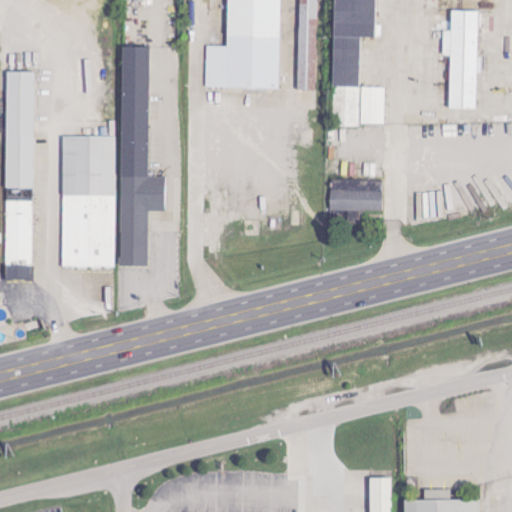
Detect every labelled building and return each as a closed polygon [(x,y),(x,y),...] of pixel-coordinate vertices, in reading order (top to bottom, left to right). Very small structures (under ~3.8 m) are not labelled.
[(207,89),(279,90),(281,0),(227,0),(227,47),(208,46),(207,89)] [(299,0),(298,91),(316,91),(318,0),(299,0)] [(334,0),(333,126),(385,127),(386,88),(360,87),(361,39),(375,39),(376,0),(334,0)] [(449,110),(476,110),(479,12),(452,11),(451,32),(444,31),(444,56),(451,56),(449,110)] [(120,267),(148,267),(149,212),(165,212),(166,177),(148,177),(149,48),(122,47),(120,267)] [(6,189),(34,190),(36,73),(8,72),(6,189)] [(116,268),(116,137),(64,137),(64,268),(116,268)] [(331,212),(383,211),(383,181),(331,181),(331,212)] [(7,201),(6,280),(33,280),(34,201),(7,201)] [(372,511),(372,479),(391,479),(391,511),(372,511)] [(406,511),(406,500),(425,500),(425,489),(450,489),(451,500),(481,500),(481,511),(406,511)]
